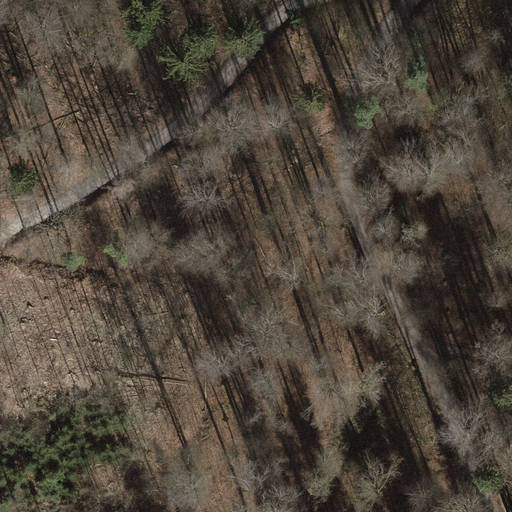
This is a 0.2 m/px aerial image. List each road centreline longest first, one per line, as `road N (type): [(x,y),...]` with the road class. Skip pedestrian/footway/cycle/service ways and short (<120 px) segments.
road 1 (track): [(0,233),(166,134),(299,0)]
road 2 (track): [(407,0),(356,83),(346,180),(363,244),(417,343)]
road 3 (track): [(417,343),(486,511)]
